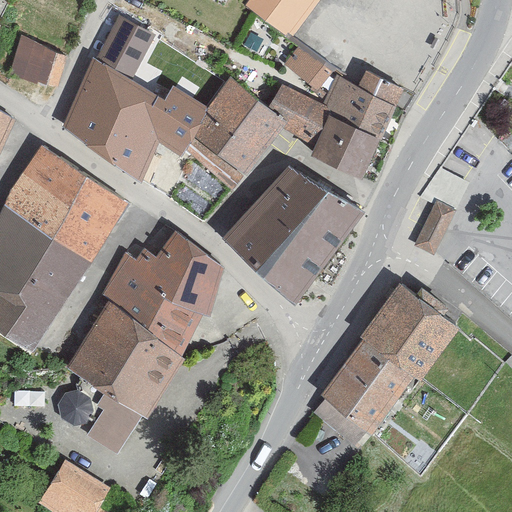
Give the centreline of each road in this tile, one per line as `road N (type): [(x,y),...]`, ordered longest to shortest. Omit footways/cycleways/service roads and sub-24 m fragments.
road 1 (residential): [(318,351),(216,242),(49,134)]
road 2 (tertiary): [(497,0),(480,53),(373,240)]
road 3 (tertiary): [(318,351),(225,511)]
road 4 (residential): [(373,240),(511,337)]
road 5 (residential): [(104,0),(49,134)]
road 6 (unknown): [(279,146),(391,201)]
road 7 (tertiary): [(373,240),(318,351)]
